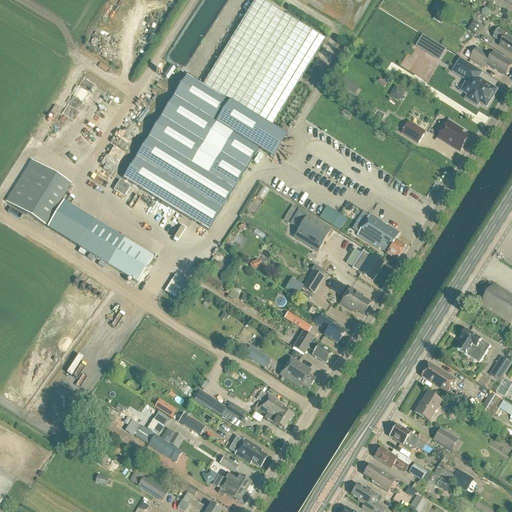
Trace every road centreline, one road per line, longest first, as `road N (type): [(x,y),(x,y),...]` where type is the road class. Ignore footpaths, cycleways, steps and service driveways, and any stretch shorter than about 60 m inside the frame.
road 1 (unclassified): [(245,511),(511,90)]
road 2 (primary): [(313,511),(511,199)]
